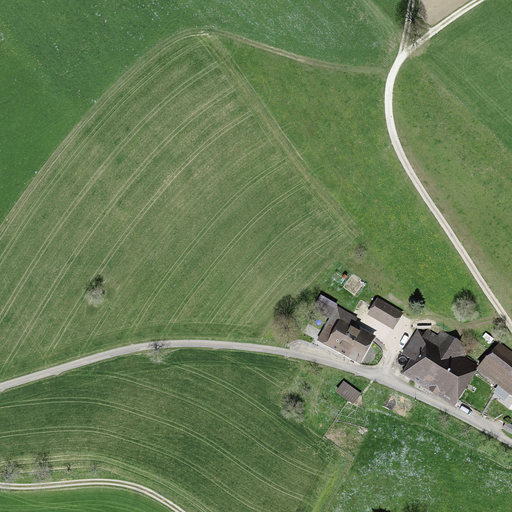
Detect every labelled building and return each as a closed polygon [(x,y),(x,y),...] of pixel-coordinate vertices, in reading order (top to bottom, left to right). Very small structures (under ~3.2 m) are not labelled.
[(400,313),(379,301),(371,314),(392,327),(400,313)] [(357,362),(370,340),(350,329),(356,318),(337,307),(318,341),(357,362)] [(425,335),(418,331),(404,354),(412,360),(403,374),(430,391),(434,385),(453,397),(468,371),(454,361),(463,347),(464,348),(465,347),(441,332),(438,337),(428,331),(425,335)] [(511,395),(511,352),(500,343),(485,363),(483,362),(478,368),(511,395)] [(359,395),(343,383),(337,392),(353,403),(359,395)] [(511,425),(505,422),(502,428),(511,433),(511,425)]
